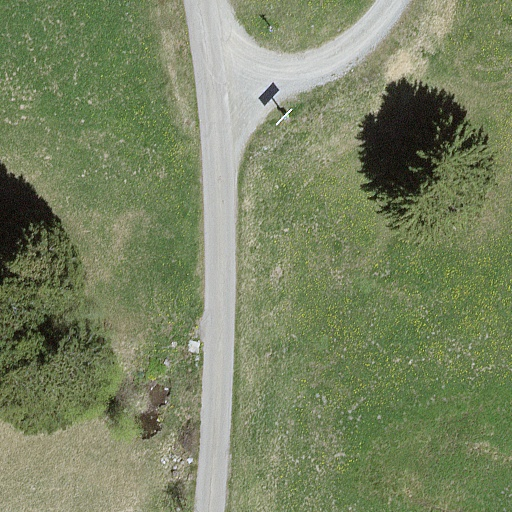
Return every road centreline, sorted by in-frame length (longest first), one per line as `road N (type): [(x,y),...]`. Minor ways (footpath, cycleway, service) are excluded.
road 1 (unclassified): [(211,511),(221,269),(197,0)]
road 2 (track): [(210,98),(345,53),(401,0)]
